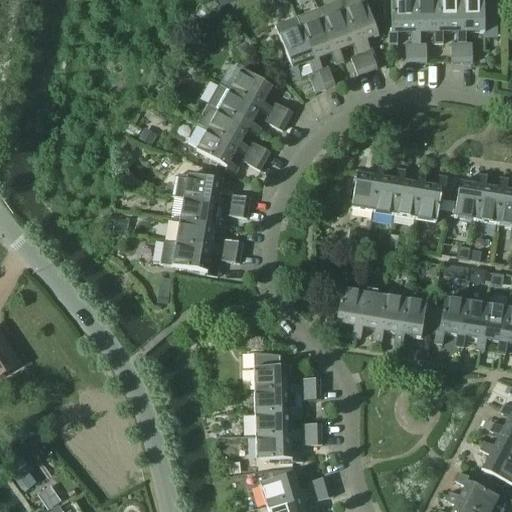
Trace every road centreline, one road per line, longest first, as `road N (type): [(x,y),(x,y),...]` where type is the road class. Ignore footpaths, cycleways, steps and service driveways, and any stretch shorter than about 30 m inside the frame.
road 1 (residential): [(511,107),(449,96),(377,102),(322,135),(276,202),(267,236),(275,296),(349,386),(351,454),(365,511)]
road 2 (unclassified): [(170,511),(151,427),(124,367),(0,222)]
